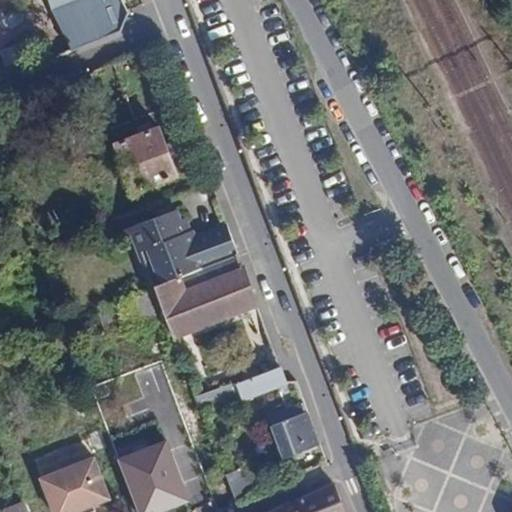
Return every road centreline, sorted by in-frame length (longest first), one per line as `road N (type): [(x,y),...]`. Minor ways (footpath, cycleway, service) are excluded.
road 1 (residential): [(173,6),(345,462)]
road 2 (residential): [(511,402),(298,0)]
road 3 (residential): [(0,77),(173,6)]
